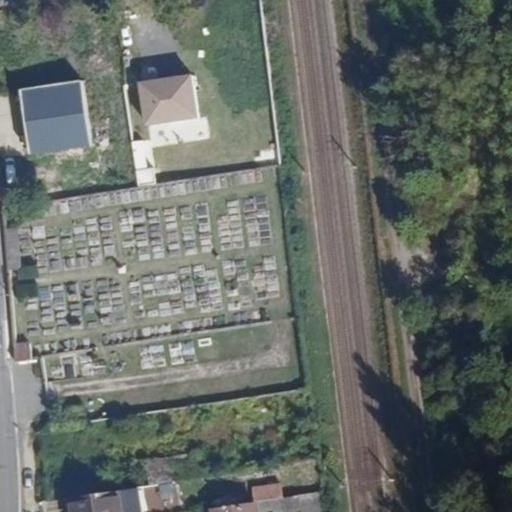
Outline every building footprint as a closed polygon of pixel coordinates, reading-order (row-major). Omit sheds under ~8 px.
[(87,71),(24,79),(32,143),(95,135),(87,71)] [(53,404),(55,423),(76,421),(75,402),(53,404)] [(121,449),(125,475),(129,475),(192,466),(190,440),(121,449)] [(125,475),(54,483),(55,511),(92,511),(131,507),(129,475),(125,475)] [(255,484),(256,498),(278,497),(278,484),(255,484)] [(251,492),(208,496),(209,511),(261,511),(261,508),(252,509),(251,492)]
